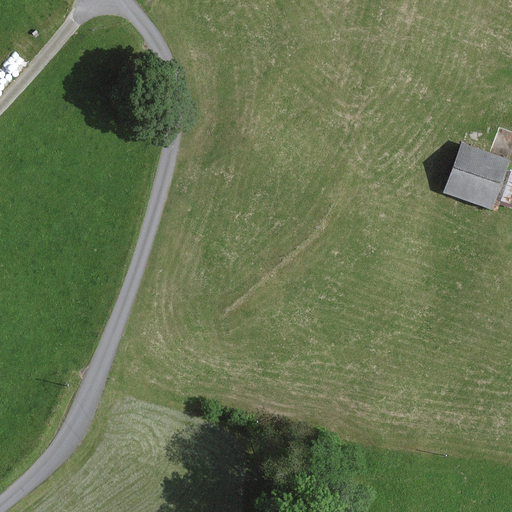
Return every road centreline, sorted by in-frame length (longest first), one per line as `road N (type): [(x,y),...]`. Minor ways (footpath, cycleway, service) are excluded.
road 1 (unclassified): [(117,0),(154,37),(178,95),(162,195),(109,348),(57,460),(0,506)]
road 2 (track): [(92,0),(0,103)]
